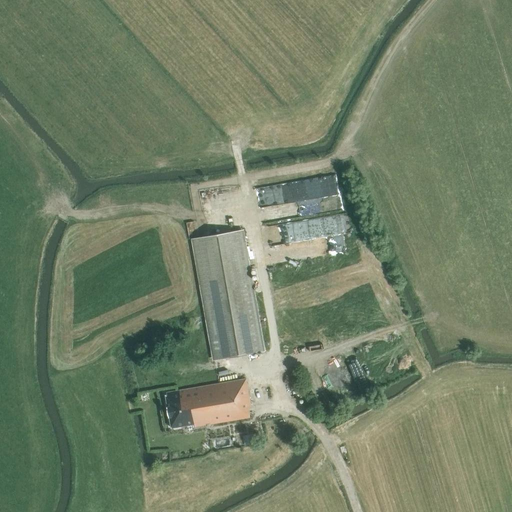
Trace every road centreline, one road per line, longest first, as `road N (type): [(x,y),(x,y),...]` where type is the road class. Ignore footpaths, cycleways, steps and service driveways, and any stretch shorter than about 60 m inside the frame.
road 1 (track): [(235,140),(286,411)]
road 2 (track): [(279,370),(432,316)]
